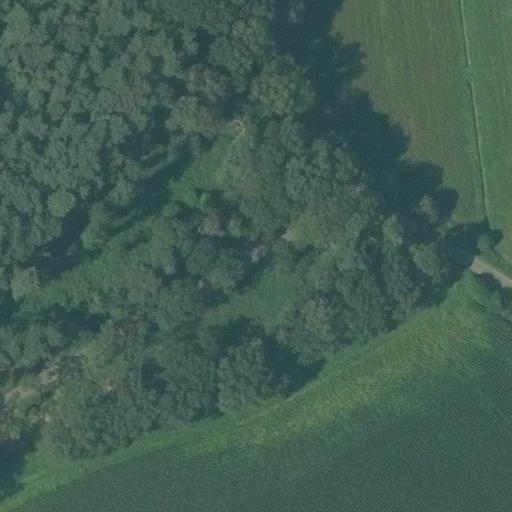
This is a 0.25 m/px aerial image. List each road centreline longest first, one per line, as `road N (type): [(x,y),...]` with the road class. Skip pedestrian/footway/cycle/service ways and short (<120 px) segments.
road 1 (unclassified): [(362,191),(0,406)]
road 2 (unclassified): [(362,191),(117,0)]
road 3 (unclassified): [(511,290),(362,191)]
